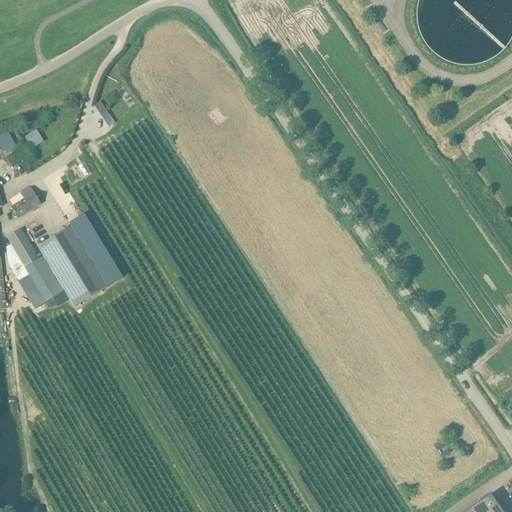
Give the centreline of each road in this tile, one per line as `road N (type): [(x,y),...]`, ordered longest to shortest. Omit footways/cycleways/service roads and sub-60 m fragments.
road 1 (unclassified): [(511,449),(196,1)]
road 2 (unclassified): [(0,90),(161,0)]
